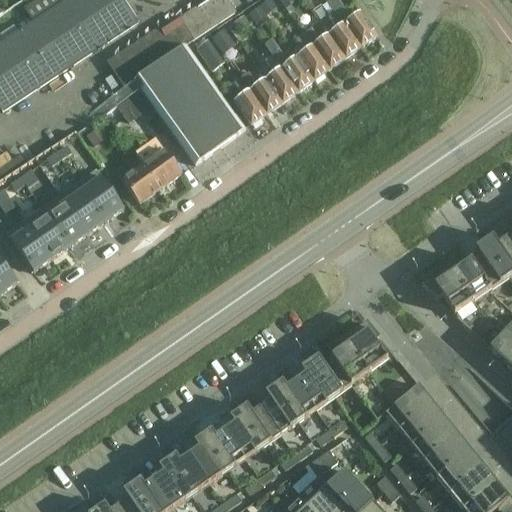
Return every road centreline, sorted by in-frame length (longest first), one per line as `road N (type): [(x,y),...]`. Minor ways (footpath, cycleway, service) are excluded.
road 1 (residential): [(0,343),(377,79),(411,50),(432,0)]
road 2 (secondary): [(0,473),(334,234)]
road 3 (residential): [(47,511),(375,285)]
road 4 (residential): [(375,285),(374,308),(511,480)]
road 5 (secondary): [(334,234),(511,113)]
road 6 (residential): [(511,397),(398,289),(375,285)]
road 7 (residential): [(375,285),(511,191)]
